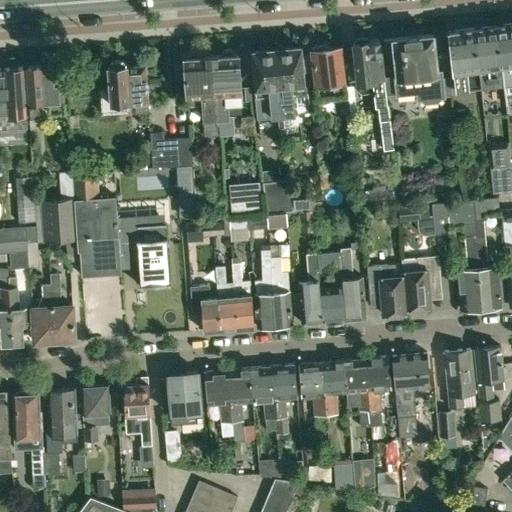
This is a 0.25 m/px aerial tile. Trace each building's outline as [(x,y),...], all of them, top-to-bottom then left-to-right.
[(511,22),(497,24),(503,82),(505,92),(511,91),(511,22)] [(493,84),(503,82),(497,24),(475,27),(481,85),(481,86),(493,84)] [(469,87),(481,85),(475,27),(449,31),(455,89),(469,88),(469,87)] [(451,76),(442,77),(441,70),(437,71),(433,33),(384,38),(386,58),(395,57),(397,74),(394,75),(396,94),(417,92),(417,99),(421,98),(421,99),(425,102),(437,101),(440,97),(440,96),(444,96),(444,92),(453,91),(451,76)] [(380,117),(389,116),(387,102),(381,49),(380,49),(379,39),(370,41),(370,40),(369,40),(365,37),(357,38),(354,41),(353,41),(355,61),(348,62),(350,79),(357,79),(359,79),(360,92),(374,91),(375,104),(378,104),(380,117)] [(318,96),(335,94),(345,93),(340,46),(329,47),(325,44),(315,45),(312,49),(316,84),(316,83),(318,96)] [(276,49),(283,115),(295,114),(292,93),(306,92),(301,46),(276,49)] [(219,125),(220,133),(234,132),(233,116),(229,117),(227,102),(241,101),(238,53),(235,53),(232,48),(224,49),(221,54),(213,54),(217,125),(219,125)] [(258,117),(283,115),(276,49),(251,51),(256,96),(258,117)] [(217,125),(213,54),(202,55),(198,51),(191,51),(188,56),(185,56),(188,104),(203,103),(204,134),(220,133),(219,125),(217,125)] [(103,112),(112,112),(129,110),(128,101),(135,100),(136,110),(148,109),(145,64),(126,65),(126,62),(122,59),(112,60),(108,64),(110,88),(101,88),(103,112)] [(41,65),(26,66),(30,114),(38,113),(37,101),(48,100),(49,113),(65,111),(63,78),(58,79),(57,65),(41,66),(41,65)] [(0,128),(27,126),(25,102),(23,66),(0,67),(0,128)] [(150,79),(150,87),(162,86),(161,78),(150,79)] [(70,114),(71,126),(80,125),(78,113),(70,114)] [(153,167),(192,164),(190,136),(151,139),(153,167)] [(508,141),(487,143),(492,192),(511,191),(511,166),(508,141)] [(294,211),(292,197),(291,179),(273,181),(272,169),(261,170),(265,213),(287,212),(294,211)] [(328,176),(327,170),(325,171),(319,171),(320,182),(320,187),(326,187),(329,186),(328,176)] [(96,171),(73,172),(74,196),(74,198),(77,238),(78,250),(80,250),(81,260),(82,275),(121,272),(121,268),(120,261),(139,260),(139,267),(140,282),(140,285),(142,284),(168,282),(168,283),(170,282),(170,280),(165,224),(166,224),(166,222),(165,222),(136,224),(135,214),(116,216),(116,209),(115,195),(98,196),(96,171)] [(63,197),(42,198),(45,240),(67,239),(77,238),(74,198),(74,196),(73,172),(61,173),(63,197)] [(238,180),(229,181),(231,207),(261,204),(258,179),(249,180),(250,189),(239,190),(238,180)] [(394,197),(393,185),(384,186),(383,184),(370,185),(370,188),(361,189),(362,201),(394,197)] [(195,209),(194,194),(178,195),(179,210),(195,209)] [(294,211),(313,210),(312,195),(292,197),(294,211)] [(32,221),(30,196),(22,196),(17,196),(18,222),(27,221),(32,221)] [(487,265),(485,235),(483,216),(499,215),(498,196),(472,198),(474,225),(475,236),(474,236),(475,246),(476,246),(481,307),(501,305),(498,264),(487,265)] [(449,227),(474,225),(472,198),(447,200),(448,208),(449,227)] [(432,217),(431,210),(431,201),(397,204),(399,220),(432,217)] [(449,231),(449,227),(448,208),(431,210),(432,217),(433,232),(449,231)] [(287,212),(287,221),(297,221),(298,229),(315,227),(313,210),(294,211),(287,212)] [(288,225),(287,221),(287,212),(265,213),(267,227),(288,225)] [(248,228),(267,227),(265,213),(247,214),(248,227),(248,228)] [(213,221),(214,234),(225,233),(224,220),(213,221)] [(204,235),(214,234),(213,221),(203,222),(204,235)] [(36,225),(26,226),(27,238),(27,241),(37,241),(36,225)] [(0,239),(27,238),(26,226),(0,227),(0,239)] [(476,246),(475,246),(474,236),(465,236),(468,267),(458,268),(462,308),(481,307),(476,246)] [(27,241),(27,238),(0,239),(0,252),(10,251),(28,250),(27,241)] [(37,241),(27,241),(28,250),(37,249),(37,241)] [(340,247),(340,250),(346,318),(366,316),(362,275),(352,276),(350,246),(340,247)] [(275,324),(271,256),(270,256),(270,248),(261,249),(263,278),(255,279),(256,292),(255,292),(257,326),(275,324)] [(39,264),(37,249),(28,250),(29,265),(39,264)] [(29,266),(29,265),(28,250),(10,251),(12,267),(29,266)] [(346,318),(340,250),(317,252),(318,272),(333,271),(333,281),(319,282),(322,320),(346,318)] [(319,282),(318,272),(317,252),(306,253),(309,280),(299,281),(302,322),(322,320),(319,282)] [(429,282),(441,281),(438,254),(402,257),(403,261),(407,307),(408,307),(431,305),(429,282)] [(271,256),(275,324),(292,323),(289,289),(287,270),(281,271),(280,256),(271,256)] [(250,279),(242,280),(241,259),(232,259),(233,271),(234,280),(235,294),(234,294),(237,327),(253,326),(250,279)] [(408,311),(408,307),(407,307),(403,261),(367,265),(369,291),(381,290),(383,314),(408,311)] [(220,329),(237,327),(234,294),(235,294),(234,280),(226,281),(225,267),(216,267),(217,276),(218,296),(220,329)] [(50,271),(51,283),(54,339),(75,338),(73,304),(61,304),(59,271),(50,271)] [(18,307),(17,286),(17,276),(8,276),(9,286),(12,342),(24,341),(23,326),(28,325),(27,306),(18,307)] [(34,340),(54,339),(51,283),(42,283),(43,305),(32,306),(34,340)] [(220,329),(218,296),(210,297),(209,284),(190,285),(193,313),(203,312),(204,330),(220,329)] [(0,327),(1,342),(12,342),(9,286),(0,287),(2,308),(0,307),(0,327)] [(498,399),(493,400),(491,379),(504,378),(504,375),(506,372),(506,366),(503,364),(501,345),(475,347),(482,421),(500,419),(498,399)] [(476,405),(471,347),(444,350),(450,404),(463,402),(464,406),(476,405)] [(427,351),(392,354),(398,415),(399,435),(417,434),(415,413),(413,385),(430,384),(427,351)] [(382,426),(381,408),(379,388),(391,387),(388,354),(365,356),(371,427),(382,426)] [(361,428),(371,427),(365,356),(344,358),(346,391),(358,390),(361,428)] [(335,392),(346,391),(344,358),(322,360),(326,412),(337,411),(335,392)] [(315,413),(326,412),(322,360),(299,362),(302,395),(314,394),(315,413)] [(289,434),(287,416),(285,397),(297,395),(294,363),(271,364),(277,430),(278,435),(289,434)] [(267,431),(277,430),(271,364),(249,366),(252,399),(264,398),(266,418),(267,431)] [(241,400),(252,399),(249,366),(227,368),(234,436),(244,435),(241,400)] [(223,436),(234,436),(227,368),(205,370),(208,403),(220,402),(223,436)] [(199,371),(167,373),(171,423),(203,421),(199,371)] [(152,444),(150,412),(148,375),(139,375),(139,382),(123,383),(126,432),(141,431),(142,444),(152,444)] [(106,384),(82,386),(85,448),(93,448),(92,439),(98,438),(97,423),(109,423),(108,410),(110,410),(109,387),(106,384)] [(48,450),(43,450),(45,472),(59,471),(58,449),(61,449),(61,440),(60,433),(77,432),(76,419),(74,387),(49,389),(50,410),(46,410),(48,450)] [(46,487),(45,472),(43,450),(43,446),(42,425),(42,410),(39,410),(38,392),(28,393),(24,390),(18,391),(15,393),(13,393),(14,427),(15,448),(32,447),(33,473),(34,487),(46,487)] [(7,391),(0,391),(0,470),(11,470),(7,391)] [(456,409),(440,410),(443,446),(456,445),(455,435),(458,435),(456,409)] [(511,415),(511,414),(499,436),(511,449),(511,470),(503,479),(511,488),(511,415)] [(436,427),(424,428),(425,441),(437,440),(436,427)] [(163,432),(164,440),(172,440),(171,432),(163,432)] [(181,466),(179,450),(165,452),(167,464),(181,466)] [(280,454),(280,458),(281,473),(300,475),(304,468),(303,459),(285,460),(284,454),(280,454)] [(236,456),(222,456),(222,466),(236,466),(236,456)] [(274,477),(282,478),(280,459),(258,459),(259,475),(274,477)] [(331,480),(330,467),(330,465),(307,467),(308,476),(331,480)] [(351,465),(334,467),(334,481),(352,479),(351,465)] [(373,467),(353,469),(355,487),(375,486),(373,467)] [(377,472),(378,493),(378,494),(392,496),(399,496),(398,471),(377,472)] [(109,477),(96,478),(96,479),(97,495),(110,494),(110,490),(109,477)] [(282,478),(274,477),(268,491),(290,501),(299,480),(282,478)] [(464,480),(450,477),(449,477),(448,480),(446,487),(445,486),(444,486),(444,487),(442,493),(443,494),(445,494),(444,497),(444,498),(445,498),(448,499),(447,503),(447,504),(448,504),(448,505),(451,505),(451,504),(452,505),(455,505),(456,501),(457,500),(458,501),(461,490),(463,481),(464,480)] [(199,482),(195,492),(213,500),(217,490),(199,482)] [(482,511),(483,511),(487,488),(469,484),(456,506),(482,511)] [(217,490),(213,500),(233,508),(237,498),(217,490)] [(123,494),(123,511),(155,511),(154,491),(123,494)] [(268,491),(264,503),(286,511),(290,501),(268,491)] [(195,492),(190,502),(208,510),(213,500),(195,492)] [(121,511),(89,499),(79,511),(121,511)] [(213,500),(208,510),(214,511),(231,511),(233,508),(213,500)] [(190,502),(186,511),(207,511),(208,510),(190,502)] [(264,503),(259,511),(285,511),(286,511),(264,503)]
